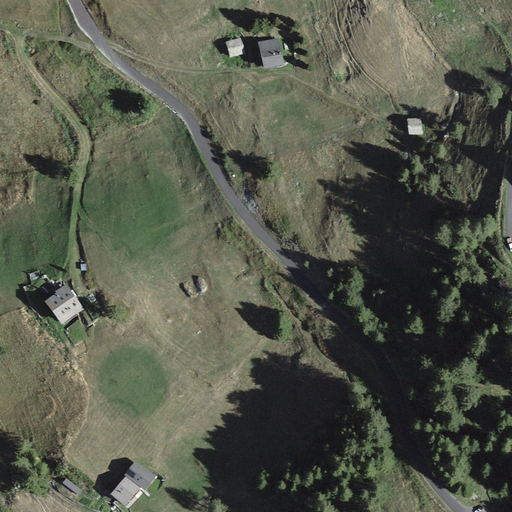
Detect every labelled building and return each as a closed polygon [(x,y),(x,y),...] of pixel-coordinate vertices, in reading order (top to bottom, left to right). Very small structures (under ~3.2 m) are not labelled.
[(240,40),(225,44),(228,57),(243,53),(240,40)] [(280,64),(275,40),(256,44),(261,67),(280,64)] [(423,135),(422,121),(408,122),(410,136),(423,135)] [(66,287),(41,303),(56,325),(80,309),(66,287)] [(133,464),(121,478),(138,492),(150,478),(133,464)] [(120,479),(105,496),(117,507),(133,490),(120,479)]
